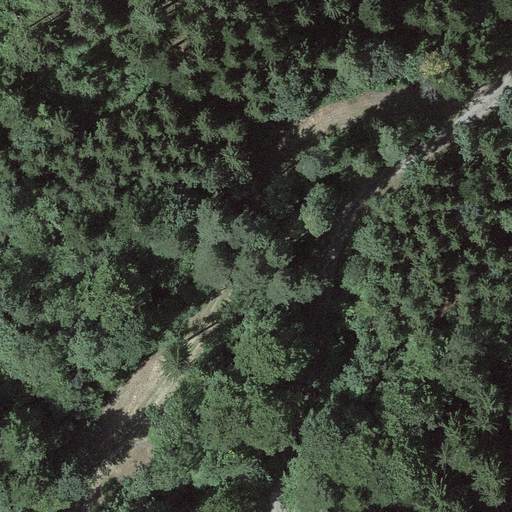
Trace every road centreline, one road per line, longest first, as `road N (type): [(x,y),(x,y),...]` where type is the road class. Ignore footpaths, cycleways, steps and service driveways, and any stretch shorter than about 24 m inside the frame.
road 1 (track): [(498,99),(340,132),(283,170),(217,309),(96,468),(77,511)]
road 2 (track): [(511,80),(498,99),(348,199),(269,472),(268,511)]
